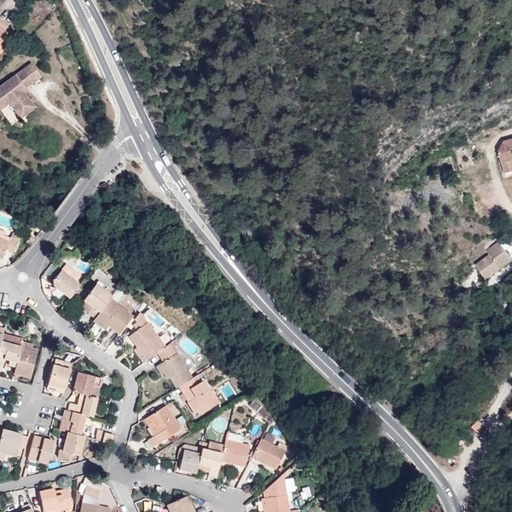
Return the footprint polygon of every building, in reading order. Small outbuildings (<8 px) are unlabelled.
[(0,39),(13,25),(0,12),(0,39)] [(43,71),(33,59),(25,65),(34,77),(43,71)] [(34,77),(25,65),(17,71),(26,84),(34,77)] [(23,86),(26,84),(17,71),(0,83),(0,103),(1,105),(10,99),(14,95),(26,111),(36,103),(28,93),(23,86)] [(32,91),(26,84),(23,86),(28,93),(32,91)] [(26,111),(14,95),(10,99),(22,114),(26,111)] [(511,171),(511,138),(504,141),(498,151),(504,174),(511,171)] [(1,241),(7,243),(10,238),(3,235),(1,241)] [(70,260),(75,254),(70,251),(66,256),(70,260)] [(459,299),(468,295),(466,291),(489,282),(482,262),(466,267),(469,274),(452,279),(459,299)] [(62,301),(73,287),(70,285),(73,281),(59,271),(49,285),(49,292),(62,301)] [(466,291),(468,295),(490,287),(489,282),(466,291)] [(103,301),(105,298),(88,286),(76,302),(86,309),(82,316),(88,320),(90,317),(103,301)] [(113,335),(126,318),(103,301),(90,317),(106,329),(113,335)] [(88,320),(87,320),(103,333),(106,329),(90,317),(88,320)] [(123,338),(141,361),(151,354),(159,347),(141,324),(123,338)] [(0,344),(15,348),(17,339),(0,334),(0,344)] [(191,376),(208,365),(197,356),(197,352),(176,334),(164,344),(189,377),(191,376)] [(0,360),(4,362),(4,367),(9,369),(15,350),(15,348),(0,344),(0,360)] [(189,377),(164,344),(159,347),(151,354),(158,362),(154,364),(160,372),(164,377),(172,388),(173,387),(189,377)] [(9,369),(8,374),(21,378),(23,371),(25,371),(29,354),(15,350),(9,369)] [(47,368),(63,371),(64,366),(48,362),(47,368)] [(156,375),(157,374),(160,372),(154,364),(150,367),(156,375)] [(408,373),(411,375),(414,379),(422,372),(416,365),(408,373)] [(57,394),(63,371),(47,368),(45,367),(41,386),(49,388),(48,392),(57,394)] [(64,392),(66,393),(73,395),(81,397),(84,387),(88,388),(90,389),(93,377),(69,371),(64,392)] [(195,382),(191,376),(189,377),(173,387),(183,402),(181,403),(188,412),(194,408),(199,413),(214,403),(204,389),(203,390),(196,381),(195,382)] [(84,418),(89,400),(85,398),(81,397),(73,395),(70,405),(63,404),(62,412),(79,417),(84,418)] [(169,404),(178,417),(183,414),(174,401),(169,404)] [(177,429),(161,406),(143,417),(153,433),(149,436),(143,440),(148,447),(177,429)] [(194,408),(188,412),(192,417),(199,413),(194,408)] [(62,412),(58,411),(52,431),(63,434),(74,437),(79,417),(62,412)] [(183,429),(189,425),(184,415),(178,418),(183,429)] [(79,438),(85,418),(84,418),(79,417),(74,437),(79,438)] [(143,417),(139,420),(149,436),(153,433),(143,417)] [(463,431),(470,436),(476,430),(470,424),(463,431)] [(16,438),(0,433),(0,455),(10,459),(16,438)] [(34,434),(27,459),(46,463),(53,439),(34,434)] [(74,437),(63,434),(58,453),(74,457),(79,438),(74,437)] [(96,443),(106,445),(108,436),(99,434),(96,443)] [(221,436),(219,444),(232,448),(234,440),(221,436)] [(281,451),(256,438),(247,457),(271,469),(281,451)] [(201,449),(217,453),(218,447),(203,444),(201,449)] [(217,453),(214,465),(236,471),(241,450),(219,444),(218,447),(217,453)] [(203,476),(211,478),(214,465),(217,453),(197,448),(196,452),(193,465),(205,467),(204,472),(203,476)] [(174,468),(192,472),(192,470),(193,465),(196,452),(178,449),(174,468)] [(282,511),(277,475),(258,492),(259,499),(261,511),(282,511)] [(79,497),(94,501),(96,493),(81,489),(79,497)] [(56,507),(57,510),(65,509),(65,505),(67,505),(63,491),(55,493),(56,497),(50,498),(49,494),(48,490),(32,493),(36,511),(56,507)] [(163,504),(160,504),(163,511),(183,511),(178,498),(163,504)]
